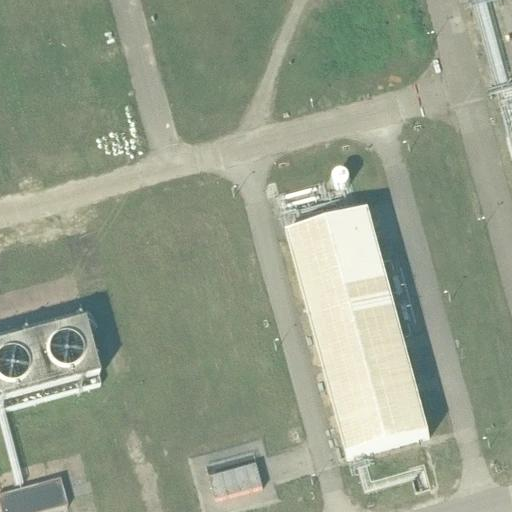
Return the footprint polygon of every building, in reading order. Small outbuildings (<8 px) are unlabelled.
[(345,168),(342,155),(329,158),(332,171),(345,168)] [(348,461),(429,439),(369,217),(288,240),(348,461)] [(0,414),(100,388),(82,321),(0,343),(0,414)] [(256,467),(209,480),(215,503),(263,491),(256,467)] [(59,482),(0,497),(0,511),(58,511),(66,510),(59,482)]
